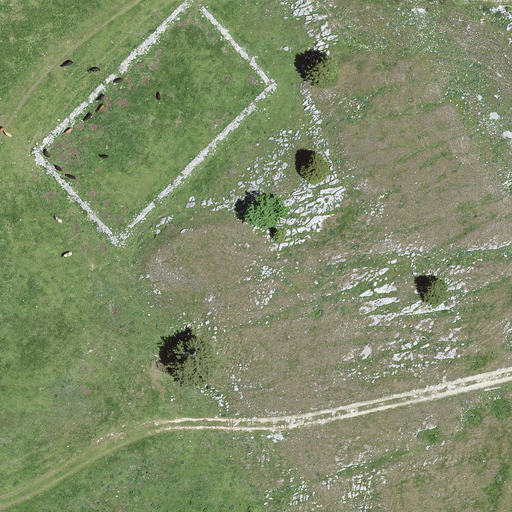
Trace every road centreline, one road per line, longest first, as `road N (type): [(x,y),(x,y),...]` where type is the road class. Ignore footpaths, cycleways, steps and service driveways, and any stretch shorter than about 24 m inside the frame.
road 1 (track): [(511,369),(312,415),(114,425),(0,484)]
road 2 (track): [(0,92),(12,66),(139,0)]
